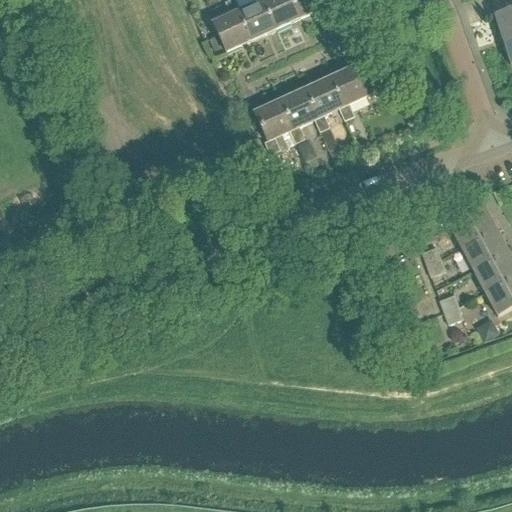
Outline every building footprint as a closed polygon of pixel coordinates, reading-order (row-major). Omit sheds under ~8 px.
[(239,14),(237,15),(250,43),(275,32),(262,4),(264,2),(262,0),(252,0),(255,7),(239,14)] [(289,0),(269,0),(264,2),(262,4),(275,32),(299,20),(289,0)] [(289,0),(299,20),(324,9),(320,0),(289,0)] [(237,15),(239,14),(234,1),(224,6),(230,18),(212,27),(225,55),(250,43),(237,15)] [(500,43),(511,39),(511,12),(492,19),(500,43)] [(511,39),(500,43),(508,68),(511,66),(511,39)] [(216,41),(208,44),(212,56),(220,52),(216,41)] [(354,121),(348,108),(366,100),(353,70),(328,82),(341,111),(338,113),(344,126),(354,121)] [(369,76),(378,94),(388,90),(379,71),(369,76)] [(323,120),(338,113),(341,111),(328,82),(303,93),(317,123),(313,124),(319,136),(329,132),(323,120)] [(298,131),(313,124),(317,123),(303,93),(278,104),(292,133),(289,135),(295,148),(304,144),(298,131)] [(280,155),(295,148),(289,135),(292,133),(278,104),(253,115),(267,145),(265,146),(271,158),(280,154),(280,155)] [(329,132),(319,136),(324,147),(334,143),(329,132)] [(308,143),(296,148),(304,165),(316,160),(308,143)] [(338,153),(329,157),(334,167),(343,163),(338,153)] [(459,252),(493,234),(481,211),(447,230),(459,252)] [(493,234),(459,252),(471,275),(505,257),(493,234)] [(34,264),(53,258),(50,246),(31,252),(34,264)] [(426,270),(442,264),(437,252),(422,258),(426,270)] [(483,297),(511,281),(511,268),(505,257),(471,275),(483,297)] [(442,264),(426,270),(431,282),(446,277),(442,264)] [(511,281),(483,297),(498,326),(511,318),(511,281)] [(444,318),(459,312),(455,300),(439,305),(444,318)] [(415,310),(400,316),(403,324),(414,320),(418,318),(415,310)] [(459,312),(444,318),(448,330),(464,325),(459,312)] [(423,350),(414,354),(416,361),(418,365),(428,362),(423,350)]
